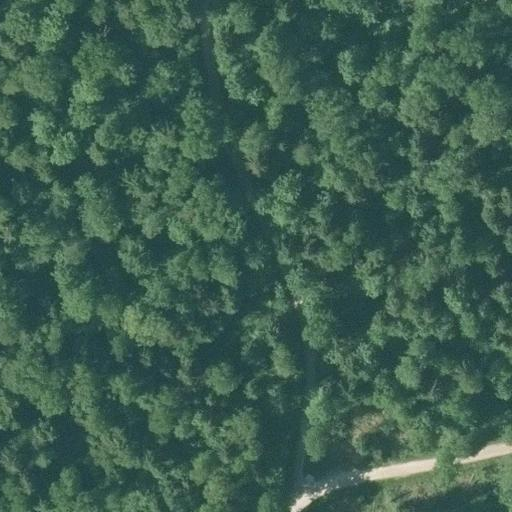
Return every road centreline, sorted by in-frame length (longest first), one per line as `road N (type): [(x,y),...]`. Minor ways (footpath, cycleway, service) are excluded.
road 1 (track): [(296,489),(308,388),(304,317),(221,129),(196,0)]
road 2 (track): [(281,511),(310,482),(511,445)]
